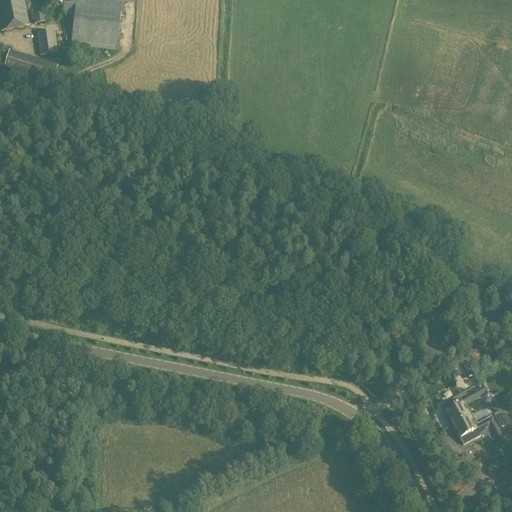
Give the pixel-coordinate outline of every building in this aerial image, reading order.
[(0,0),(0,27),(1,33),(29,27),(23,0),(0,0)] [(70,47),(116,52),(123,0),(121,0),(63,0),(62,16),(74,18),(70,47)] [(34,26),(47,23),(45,13),(32,16),(34,26)] [(40,57),(58,54),(54,31),(36,34),(40,57)] [(52,85),(58,68),(10,53),(4,70),(52,85)] [(430,337),(419,341),(426,358),(437,354),(430,337)] [(461,361),(465,370),(473,365),(469,357),(461,361)] [(472,416),(467,405),(477,400),(472,390),(441,406),(452,426),(472,416)] [(476,423),(472,416),(452,426),(463,446),(487,434),(492,444),(502,439),(501,438),(511,433),(509,430),(508,428),(507,427),(505,425),(503,424),(500,422),(498,421),(496,421),(493,422),(492,420),(477,427),(475,424),(476,423)] [(511,499),(504,486),(482,499),(488,511),(511,499)]
